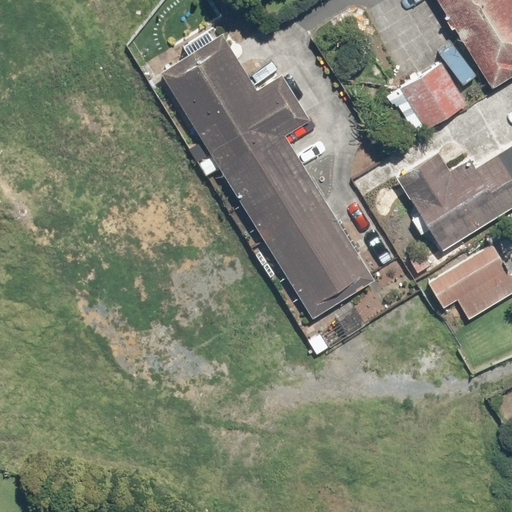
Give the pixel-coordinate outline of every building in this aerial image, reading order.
[(438,0),(488,80),(511,66),(511,4),(509,0),(438,0)] [(277,71),(256,84),(223,30),(161,69),(313,314),(370,279),(280,133),(306,118),(277,71)] [(443,62),(400,85),(422,127),(465,105),(443,62)] [(152,122),(120,70),(15,134),(142,344),(254,276),(159,118),(152,122)] [(437,151),(395,177),(409,199),(408,200),(439,248),(511,202),(511,135),(451,173),(437,151)] [(455,295),(468,317),(511,290),(511,283),(504,271),(505,270),(490,246),(432,281),(445,301),(455,295)] [(346,418),(315,410),(292,509),(303,511),(332,511),(337,494),(345,496),(342,511),(343,511),(386,511),(398,461),(350,450),(353,439),(342,436),(346,418)] [(440,511),(449,474),(416,467),(407,507),(429,511),(440,511)]
